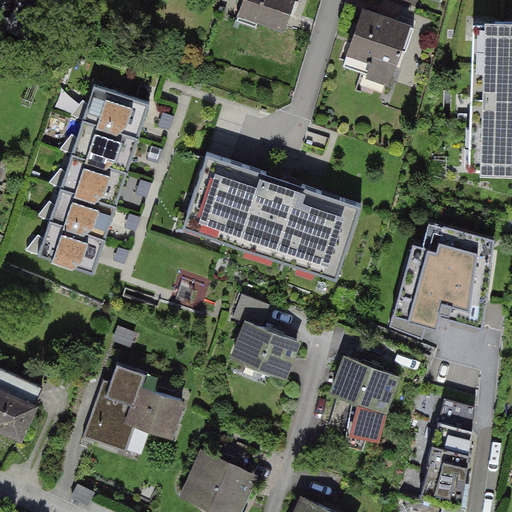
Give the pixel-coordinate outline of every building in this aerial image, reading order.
[(288,29),(297,0),(248,0),(244,15),(288,29)] [(418,22),(361,7),(344,67),(401,83),(418,22)] [(511,168),(511,30),(472,30),(468,168),(511,168)] [(142,121),(150,95),(92,77),(81,112),(139,131),(142,121)] [(175,112),(163,108),(158,124),(170,128),(175,112)] [(130,157),(139,131),(81,112),(69,147),(128,166),(130,157)] [(164,145),(152,141),(146,157),(159,161),(164,145)] [(120,189),(128,166),(69,147),(58,183),(116,201),(120,189)] [(361,195),(209,148),(185,224),(337,271),(361,195)] [(0,210),(15,170),(0,163),(0,210)] [(153,178),(141,174),(136,190),(148,194),(153,178)] [(109,224),(116,201),(58,183),(47,219),(105,237),(109,224)] [(142,211),(129,207),(124,224),(136,227),(142,211)] [(490,279),(502,232),(424,212),(412,258),(490,279)] [(98,259),(105,237),(47,219),(35,255),(93,273),(98,259)] [(130,246),(118,242),(113,258),(125,262),(130,246)] [(478,325),(490,279),(412,258),(399,305),(478,325)] [(314,347),(243,320),(228,359),(299,386),(314,347)] [(410,381),(339,354),(324,395),(394,422),(410,381)] [(0,362),(0,417),(27,428),(45,379),(0,362)] [(176,438),(187,404),(141,389),(145,376),(115,367),(90,442),(127,454),(137,426),(176,438)] [(462,511),(478,430),(435,422),(419,502),(462,511)] [(241,511),(259,472),(205,448),(183,500),(210,511),(241,511)] [(337,511),(301,497),(294,511),(337,511)]
